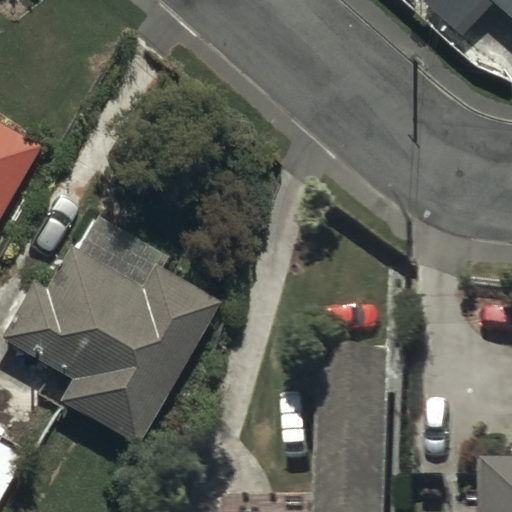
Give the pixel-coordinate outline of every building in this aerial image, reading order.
[(511,0),(493,0),(511,16),(511,0)] [(0,216),(39,145),(0,124),(0,216)] [(140,290),(56,242),(2,335),(72,376),(59,398),(133,441),(214,301),(154,266),(140,290)] [(392,511),(396,365),(322,363),(318,511),(392,511)] [(0,496),(22,457),(0,445),(0,496)] [(511,511),(511,454),(476,455),(475,511),(511,511)]
